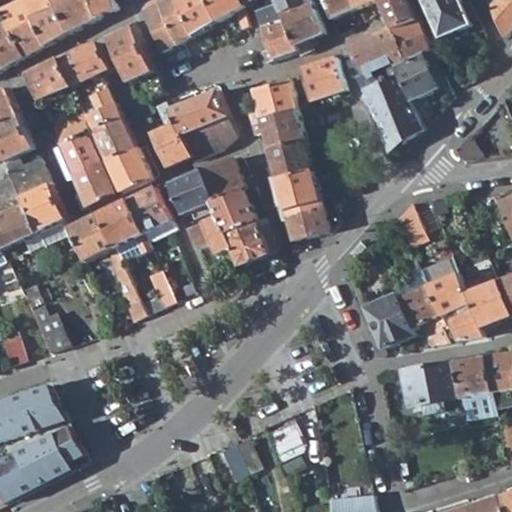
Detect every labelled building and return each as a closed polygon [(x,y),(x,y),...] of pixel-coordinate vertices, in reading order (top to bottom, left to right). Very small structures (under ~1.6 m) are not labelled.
[(40,23),(38,19),(63,9),(61,1),(60,0),(27,0),(5,10),(9,20),(15,34),(40,23)] [(103,19),(96,0),(64,0),(61,1),(63,9),(74,36),(103,19)] [(120,13),(115,0),(96,0),(103,19),(120,13)] [(186,44),(200,36),(184,0),(183,0),(178,0),(168,5),(186,44)] [(224,23),(213,0),(184,0),(200,36),(224,23)] [(250,8),(246,0),(213,0),(224,23),(239,14),(246,30),(255,26),(248,10),(250,8)] [(264,0),(246,0),(250,8),(252,13),(256,11),(254,6),(259,4),(264,0)] [(279,0),(284,9),(286,17),(315,1),(316,0),(279,0)] [(329,0),(337,21),(362,9),(357,0),(329,0)] [(379,0),(357,0),(362,9),(379,0)] [(395,30),(421,19),(412,0),(383,0),(394,27),(395,30)] [(471,27),(459,0),(426,0),(444,38),(471,27)] [(511,0),(488,0),(506,41),(511,33),(511,0)] [(315,1),(286,17),(302,54),(303,55),(317,48),(315,41),(329,35),(315,1)] [(168,5),(150,14),(168,53),(175,65),(192,57),(186,44),(168,5)] [(38,19),(40,23),(51,48),(74,36),(63,9),(38,19)] [(267,28),(286,17),(284,9),(263,16),(267,28)] [(302,54),(286,17),(267,28),(273,43),(265,46),(272,64),(302,54)] [(395,30),(405,62),(434,50),(435,49),(421,19),(395,30)] [(0,58),(6,73),(29,60),(15,34),(9,20),(3,22),(5,27),(0,29),(0,58)] [(15,34),(29,60),(51,48),(40,23),(15,34)] [(428,128),(418,100),(405,62),(395,30),(394,27),(350,48),(365,79),(362,80),(392,155),(428,129),(428,128)] [(135,86),(161,74),(141,29),(115,41),(135,86)] [(217,45),(213,37),(202,42),(206,50),(217,45)] [(105,42),(68,59),(66,60),(78,88),(107,76),(117,72),(105,42)] [(434,50),(447,90),(454,87),(435,49),(434,50)] [(429,96),(447,90),(434,50),(405,62),(418,100),(429,96)] [(305,70),(314,101),(350,92),(342,59),(305,70)] [(35,77),(46,102),(78,88),(66,60),(35,77)] [(85,102),(115,89),(107,76),(78,88),(85,102)] [(267,121),(302,111),(293,81),(258,90),(261,100),(264,110),(267,121)] [(165,83),(139,94),(145,106),(170,93),(165,83)] [(92,118),(122,105),(115,89),(85,102),(90,113),(92,118)] [(223,90),(199,101),(210,128),(234,118),(223,90)] [(0,97),(0,121),(2,126),(26,117),(13,91),(0,97)] [(428,128),(438,117),(429,96),(418,100),(428,128)] [(178,99),(172,102),(182,124),(188,138),(210,128),(199,101),(182,108),(178,99)] [(99,129),(129,116),(124,104),(122,105),(92,118),(98,130),(99,129)] [(258,124),(267,121),(264,110),(254,113),(258,124)] [(274,150),(310,141),(302,111),(267,121),(270,133),(274,150)] [(57,128),(66,144),(95,131),(98,130),(92,118),(90,113),(57,128)] [(113,160),(143,148),(129,116),(99,129),(113,160)] [(8,163),(42,149),(26,117),(2,126),(0,127),(0,143),(4,154),(8,163)] [(199,163),(244,143),(234,118),(210,128),(188,138),(197,158),(199,163)] [(262,136),(270,133),(267,121),(258,124),(262,136)] [(173,169),(183,165),(197,158),(188,138),(182,124),(158,135),(173,169)] [(66,144),(58,147),(73,181),(81,177),(109,164),(95,131),(66,144)] [(463,161),(485,159),(473,135),(459,150),(463,161)] [(282,182),(318,172),(310,141),(274,150),(282,182)] [(127,193),(157,181),(143,148),(113,160),(127,193)] [(12,173),(46,159),(43,151),(42,149),(8,163),(10,168),(12,173)] [(4,154),(0,156),(0,172),(10,168),(8,163),(4,154)] [(218,203),(251,189),(250,187),(239,158),(207,172),(218,203)] [(74,219),(46,159),(12,173),(16,183),(40,237),(45,234),(74,219)] [(81,177),(94,209),(123,196),(109,164),(81,177)] [(0,181),(3,188),(16,183),(12,173),(10,168),(0,172),(0,181)] [(198,212),(218,203),(207,172),(176,185),(188,216),(198,212)] [(290,215),(326,204),(318,172),(282,182),(284,190),(290,215)] [(9,253),(40,237),(16,183),(3,188),(0,188),(0,233),(9,252),(9,253)] [(230,234),(262,222),(253,199),(261,196),(259,191),(257,185),(250,187),(251,189),(218,203),(220,210),(223,216),(230,234)] [(134,202),(149,236),(166,229),(169,236),(180,230),(166,200),(162,190),(134,202)] [(511,199),(503,202),(511,223),(511,199)] [(134,202),(104,216),(128,265),(156,251),(149,236),(134,202)] [(220,210),(218,203),(198,212),(201,218),(220,210)] [(401,219),(413,250),(432,240),(417,203),(414,203),(401,219)] [(298,243),(334,233),(326,204),(290,215),(297,242),(298,243)] [(446,211),(444,204),(437,206),(440,213),(446,211)] [(128,265),(104,216),(78,228),(80,232),(89,254),(92,262),(115,253),(119,271),(135,310),(147,305),(128,265)] [(237,251),(230,234),(223,216),(195,229),(204,251),(218,246),(222,257),(237,251)] [(74,220),(74,219),(45,234),(53,245),(80,232),(78,228),(74,220)] [(244,268),(281,252),(271,225),(264,228),(262,222),(230,234),(237,251),(244,268)] [(0,233),(0,256),(9,253),(9,252),(0,233)] [(0,268),(13,262),(9,253),(0,256),(0,268)] [(416,255),(407,259),(412,272),(421,268),(416,255)] [(167,310),(181,305),(166,272),(154,278),(167,310)] [(430,287),(443,317),(451,314),(455,323),(462,342),(489,337),(485,329),(470,294),(461,274),(430,287)] [(511,309),(511,274),(500,280),(511,309)] [(511,318),(511,309),(500,280),(470,294),(485,329),(511,318)] [(421,291),(418,283),(398,291),(400,294),(402,299),(421,291)] [(38,286),(27,292),(33,305),(44,299),(38,286)] [(447,326),(443,317),(430,287),(421,291),(402,299),(419,337),(423,335),(420,328),(424,327),(433,346),(452,343),(446,326),(447,326)] [(400,294),(368,308),(386,349),(419,337),(402,299),(400,294)] [(33,305),(40,322),(52,318),(44,299),(33,305)] [(135,310),(139,323),(153,317),(147,305),(135,310)] [(443,317),(447,326),(455,323),(451,314),(443,317)] [(40,322),(55,354),(74,348),(60,315),(52,318),(40,322)] [(20,332),(5,336),(15,369),(30,363),(20,332)] [(511,355),(492,359),(500,409),(511,407),(511,355)] [(462,364),(467,398),(471,419),(501,415),(500,409),(492,359),(462,364)] [(408,373),(413,406),(467,398),(462,364),(408,373)] [(7,489),(12,504),(93,464),(90,457),(54,388),(0,405),(0,467),(4,481),(7,489)] [(267,422),(271,432),(297,421),(292,411),(267,422)] [(307,452),(295,425),(273,435),(285,461),(307,452)] [(511,458),(511,425),(503,427),(506,439),(509,459),(511,458)] [(238,446),(250,475),(264,470),(251,440),(238,446)] [(225,451),(237,481),(250,475),(238,446),(225,451)] [(12,504),(7,489),(0,491),(0,510),(7,507),(12,504)] [(380,511),(378,496),(333,500),(333,511),(380,511)] [(472,506),(473,511),(508,511),(505,496),(472,506)]
